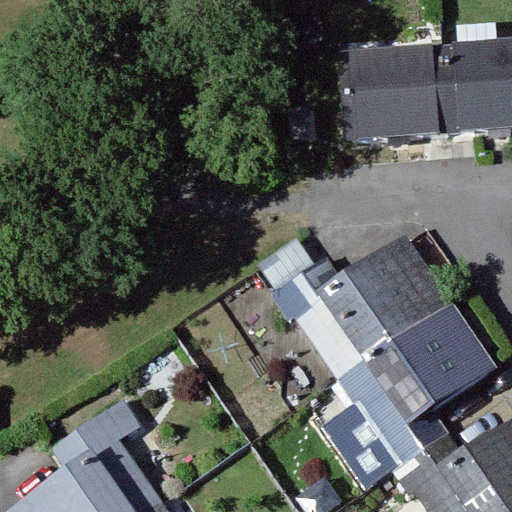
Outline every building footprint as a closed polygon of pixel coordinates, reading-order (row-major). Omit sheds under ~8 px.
[(511,55),(443,60),(449,137),(511,132),(511,55)] [(449,137),(443,60),(342,69),(348,144),(449,137)] [(278,296),(273,300),(289,325),(296,320),(341,383),(444,312),(400,248),(340,289),(332,294),(316,270),(308,275),(278,296)] [(308,275),(292,250),(261,272),(278,296),(308,275)] [(323,265),(316,270),(332,294),(340,289),(323,265)] [(428,417),(488,375),(444,312),(341,384),(362,414),(331,435),(370,492),(395,474),(434,446),(444,440),(428,417)] [(120,405),(101,418),(120,445),(138,432),(120,405)] [(101,418),(64,445),(82,472),(72,479),(27,511),(157,511),(115,450),(120,445),(101,418)] [(434,446),(395,474),(413,499),(419,496),(430,511),(511,511),(511,431),(463,465),(453,472),(434,446)] [(444,440),(434,446),(453,472),(463,465),(444,440)] [(64,445),(54,452),(72,479),(82,472),(64,445)]
